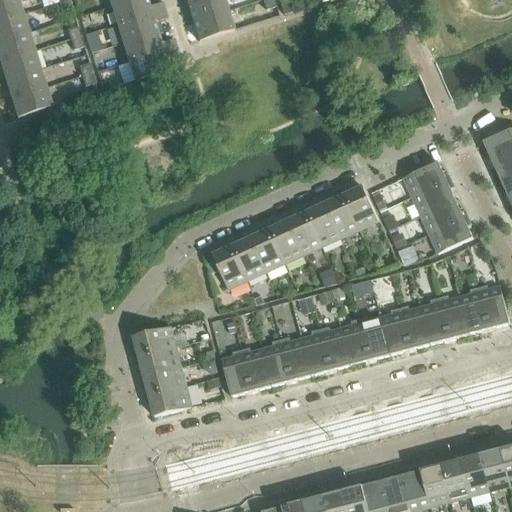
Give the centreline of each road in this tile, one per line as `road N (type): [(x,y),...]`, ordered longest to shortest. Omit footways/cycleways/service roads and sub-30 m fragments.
road 1 (residential): [(136,449),(113,331),(190,244),(511,98)]
road 2 (tertiary): [(511,354),(136,449)]
road 3 (tertiary): [(178,511),(511,424)]
